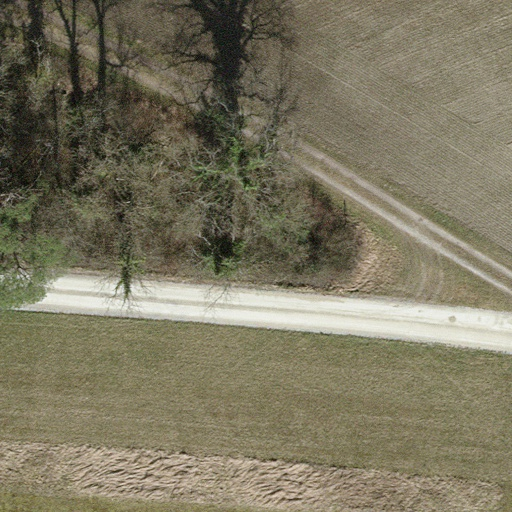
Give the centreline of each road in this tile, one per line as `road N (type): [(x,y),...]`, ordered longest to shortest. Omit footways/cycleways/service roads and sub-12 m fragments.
road 1 (track): [(511,276),(237,118),(0,4)]
road 2 (track): [(511,327),(0,279)]
